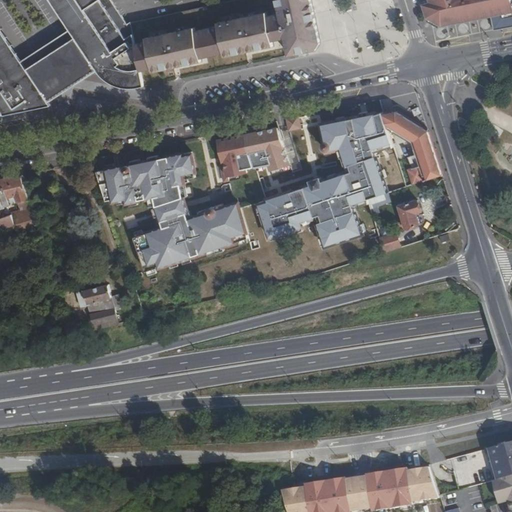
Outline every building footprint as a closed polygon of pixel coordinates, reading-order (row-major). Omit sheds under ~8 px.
[(136,46),(131,22),(128,24),(110,0),(51,0),(76,39),(97,72),(99,75),(101,78),(104,81),(106,82),(108,84),(111,85),(113,86),(116,87),(117,87),(120,88),(124,88),(126,89),(129,89),(134,88),(144,86),(141,71),(136,46)] [(149,43),(136,46),(141,71),(154,68),(154,72),(203,61),(202,58),(225,53),(226,56),(275,47),(273,41),(286,39),(290,56),(317,51),(322,44),(312,0),(278,0),(282,16),(269,19),(268,15),(220,25),(220,28),(197,33),(197,30),(148,40),(149,43)] [(420,0),(426,17),(440,26),(488,16),(491,30),(511,26),(511,6),(510,0),(420,0)] [(0,108),(5,116),(52,106),(49,102),(29,70),(0,25),(0,108)] [(29,70),(49,102),(75,86),(97,72),(76,39),(29,70)] [(395,112),(381,114),(384,124),(414,141),(426,179),(440,174),(426,131),(395,112)] [(291,119),(274,122),(276,127),(291,173),(296,187),(308,184),(291,129),(294,128),(291,119)] [(251,156),(252,155),(274,150),(276,155),(282,172),(284,171),(285,175),(291,173),(276,127),(256,132),(254,136),(245,138),(251,156)] [(254,136),(256,132),(218,140),(222,157),(224,157),(226,168),(221,169),(224,182),(228,181),(228,176),(248,173),(246,168),(255,167),(254,160),(252,155),(251,156),(245,138),(254,136)] [(252,155),(254,160),(276,155),(274,150),(252,155)] [(130,151),(122,153),(124,162),(131,160),(130,151)] [(192,152),(98,170),(108,200),(127,195),(128,199),(155,193),(164,224),(136,233),(146,268),(243,238),(232,203),(211,210),(209,208),(207,207),(204,207),(201,209),(202,213),(183,218),(181,213),(189,211),(184,196),(188,196),(185,182),(188,182),(186,173),(196,171),(192,152)] [(407,170),(412,184),(423,180),(418,166),(407,170)] [(22,174),(0,178),(0,227),(0,228),(9,225),(10,227),(13,226),(14,229),(37,222),(31,203),(22,174)] [(306,202),(301,203),(306,218),(367,199),(382,193),(380,188),(372,190),(372,191),(368,192),(363,196),(360,197),(360,194),(362,194),(361,189),(358,190),(357,185),(306,202)] [(297,192),(301,203),(306,202),(302,190),(297,192)] [(398,205),(405,227),(418,223),(415,212),(419,211),(416,199),(398,205)] [(124,217),(127,229),(138,226),(135,214),(124,217)] [(460,237),(457,228),(448,230),(451,240),(460,237)] [(381,240),(384,251),(399,246),(396,236),(381,240)] [(110,282),(78,290),(82,305),(90,303),(89,300),(113,295),(110,282)] [(113,295),(89,300),(90,303),(92,312),(98,311),(97,308),(110,305),(110,304),(115,303),(113,295)] [(98,311),(92,312),(95,322),(118,316),(115,303),(110,304),(110,305),(97,308),(98,311)] [(69,319),(73,333),(81,331),(77,317),(69,319)] [(511,511),(511,441),(488,449),(497,480),(494,481),(500,503),(510,501),(511,506),(511,511)] [(440,502),(429,464),(364,475),(283,488),(289,511),(370,511),(374,511),(423,505),(440,502)]
